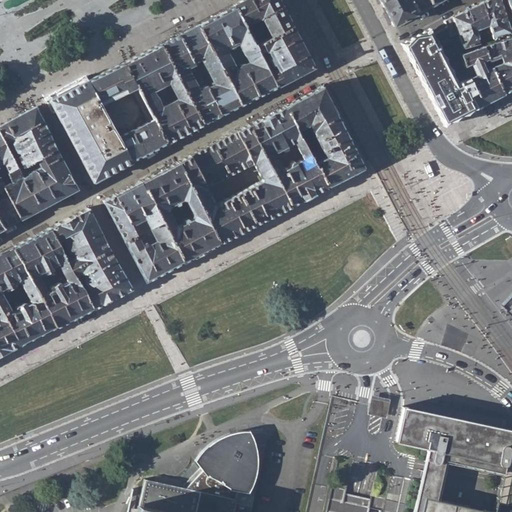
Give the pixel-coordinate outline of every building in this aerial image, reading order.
[(9,9),(25,0),(10,0),(6,3),(5,4),(5,5),(5,7),(6,8),(7,9),(9,9)] [(260,16),(270,36),(291,26),(277,0),(241,0),(232,5),(243,25),(260,16)] [(378,0),(392,26),(430,6),(428,0),(378,0)] [(483,0),(452,16),(452,17),(457,32),(463,47),(509,32),(497,0),(483,0)] [(243,47),(252,42),(243,25),(232,5),(196,24),(215,61),(225,56),(225,49),(236,44),(241,44),(243,47)] [(444,20),(445,23),(450,35),(457,32),(452,17),(444,20)] [(463,62),(460,53),(463,47),(457,32),(450,35),(445,23),(404,43),(443,121),(465,110),(467,113),(481,105),(469,78),(462,63),(463,62)] [(208,80),(204,82),(206,87),(220,115),(238,105),(215,61),(196,24),(178,34),(195,67),(199,63),(197,59),(203,56),(204,60),(210,72),(214,78),(216,81),(210,84),(208,80)] [(254,46),(262,63),(268,60),(270,64),(271,65),(274,65),(275,68),(267,72),(274,87),(293,77),(313,67),(291,26),(270,36),(254,46)] [(200,77),(195,67),(178,34),(160,43),(202,124),(220,115),(206,87),(195,92),(194,87),(191,82),(194,80),(191,75),(188,76),(185,70),(189,68),(191,73),(195,74),(197,78),(200,77)] [(511,43),(510,37),(482,46),(503,93),(511,88),(511,43)] [(225,57),(225,56),(215,61),(238,105),(254,97),(274,87),(267,72),(262,63),(254,46),(252,42),(243,47),(243,48),(247,57),(252,61),(243,65),(242,63),(237,65),(237,67),(238,68),(230,71),(230,66),(225,57)] [(165,143),(202,124),(160,43),(123,61),(165,142),(165,143)] [(236,44),(225,49),(225,56),(225,57),(243,48),(243,47),(241,44),(236,44)] [(482,46),(460,53),(463,62),(462,63),(469,78),(481,105),(503,93),(482,46)] [(157,146),(165,142),(123,61),(87,80),(130,160),(136,157),(137,157),(157,147),(157,146)] [(87,80),(49,99),(92,181),(130,160),(87,80)] [(294,100),(284,105),(297,129),(307,123),(311,130),(324,123),(324,121),(337,114),(323,88),(323,87),(322,85),(310,91),(309,91),(294,99),(294,100)] [(293,141),(298,149),(306,145),(297,129),(284,105),(274,111),(273,110),(260,117),(260,118),(248,124),(270,165),(276,161),(276,159),(278,157),(275,150),(280,148),(281,148),(281,149),(282,149),(283,149),(284,148),(285,148),(285,147),(285,146),(285,145),(293,141)] [(34,107),(0,125),(0,135),(7,148),(12,146),(16,153),(17,152),(19,154),(17,156),(22,165),(28,165),(37,160),(56,150),(34,107)] [(319,159),(314,161),(326,186),(336,181),(337,181),(354,172),(354,171),(360,168),(361,168),(365,166),(364,163),(363,163),(337,114),(324,121),(324,123),(311,130),(316,140),(318,145),(313,148),(319,159)] [(256,169),(257,170),(270,165),(248,124),(212,143),(229,174),(250,163),(254,163),(255,164),(254,165),(255,169),(256,169)] [(8,173),(17,168),(7,148),(0,135),(0,163),(3,165),(5,167),(8,173)] [(285,147),(285,148),(288,154),(298,149),(293,141),(285,145),(285,146),(285,147)] [(197,201),(218,242),(229,236),(230,236),(243,229),(254,223),(238,192),(215,203),(210,201),(212,200),(211,197),(210,197),(208,193),(208,192),(206,190),(205,190),(205,189),(207,186),(229,174),(212,143),(176,162),(197,201)] [(276,161),(270,165),(290,204),(300,199),(301,200),(315,192),(315,191),(326,186),(314,161),(306,145),(298,149),(302,158),(294,162),(294,161),(293,161),(292,160),(291,160),(290,161),(289,161),(289,162),(289,163),(289,164),(289,165),(280,169),(276,161)] [(8,173),(0,177),(0,179),(21,218),(76,189),(56,150),(37,160),(39,165),(27,173),(26,175),(25,176),(23,176),(22,175),(18,168),(17,168),(8,173)] [(139,180),(161,220),(169,215),(166,209),(168,204),(173,202),(173,203),(174,203),(176,203),(177,202),(178,201),(178,200),(180,199),(183,199),(187,206),(197,201),(176,162),(165,167),(164,167),(151,174),(151,175),(139,180)] [(270,165),(257,170),(258,172),(257,173),(259,176),(261,175),(261,179),(238,192),(254,223),(264,218),(265,218),(280,210),(280,209),(290,204),(270,165)] [(5,167),(0,170),(0,177),(8,173),(5,167)] [(0,179),(0,222),(3,228),(21,218),(0,179)] [(139,180),(114,194),(130,224),(133,222),(131,219),(141,214),(148,227),(161,220),(139,180)] [(136,221),(133,222),(130,224),(114,194),(102,200),(123,240),(141,230),(136,221)] [(169,215),(161,220),(182,260),(192,255),(192,256),(208,248),(207,247),(218,242),(197,201),(187,206),(192,213),(190,217),(187,219),(186,218),(185,218),(184,218),(183,218),(182,219),(182,220),(182,221),(182,222),(177,224),(173,222),(169,215)] [(66,261),(70,267),(108,247),(87,207),(48,227),(56,242),(63,238),(64,239),(63,240),(63,241),(64,243),(67,249),(68,251),(71,251),(73,254),(72,257),(66,261)] [(141,230),(123,240),(145,280),(182,260),(161,220),(148,227),(141,230)] [(61,272),(70,267),(66,261),(56,242),(48,227),(12,246),(33,287),(41,283),(37,276),(37,272),(40,271),(56,264),(58,265),(61,272)] [(0,303),(11,298),(16,296),(14,293),(2,298),(0,294),(0,289),(3,289),(4,290),(6,289),(12,286),(14,282),(16,281),(18,282),(22,288),(17,291),(18,294),(20,296),(25,294),(24,292),(33,287),(12,246),(0,252),(0,303)] [(75,279),(90,308),(130,288),(108,247),(70,267),(73,274),(78,271),(82,272),(83,275),(75,279)] [(33,287),(54,327),(90,308),(75,279),(73,274),(70,267),(61,272),(55,275),(56,277),(63,273),(65,279),(64,281),(60,283),(59,282),(57,282),(50,286),(48,287),(49,289),(45,290),(44,289),(41,283),(33,287)] [(0,311),(18,345),(54,327),(33,287),(24,292),(25,294),(28,300),(27,303),(24,303),(22,303),(14,307),(13,310),(11,311),(8,310),(7,309),(5,304),(12,301),(11,298),(0,303),(0,311)] [(511,290),(503,310),(511,313),(511,290)] [(0,354),(18,345),(0,311),(0,354)] [(385,402),(374,399),(371,411),(382,413),(385,402)] [(472,421),(403,406),(396,441),(428,448),(425,461),(443,465),(444,460),(504,473),(495,511),(496,511),(511,511),(511,430),(508,429),(472,421)] [(250,511),(254,495),(265,448),(253,445),(252,437),(251,436),(249,432),(248,431),(245,430),(239,430),(234,431),(226,433),(219,437),(212,441),(204,447),(194,459),(200,465),(182,484),(181,487),(143,479),(137,509),(136,511),(250,511)] [(443,465),(425,461),(423,471),(421,477),(439,481),(440,475),(443,465)] [(439,481),(421,477),(417,495),(435,499),(439,481)] [(435,499),(417,495),(413,511),(496,511),(495,511),(491,511),(435,499)]
